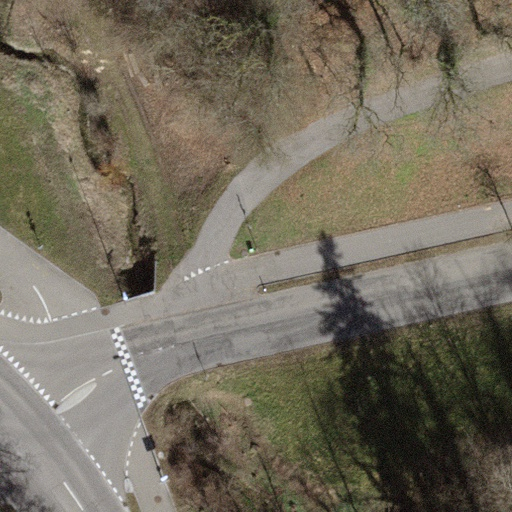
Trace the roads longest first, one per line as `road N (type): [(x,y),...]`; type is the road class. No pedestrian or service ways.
road 1 (residential): [(511,89),(291,156),(234,205),(205,258),(210,337)]
road 2 (tertiary): [(511,270),(210,337)]
road 3 (residential): [(0,256),(104,376)]
